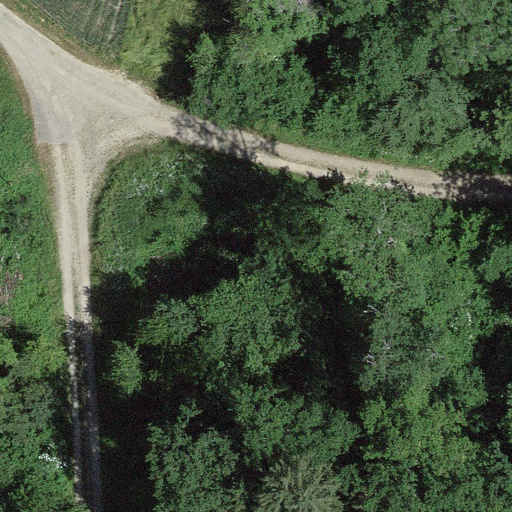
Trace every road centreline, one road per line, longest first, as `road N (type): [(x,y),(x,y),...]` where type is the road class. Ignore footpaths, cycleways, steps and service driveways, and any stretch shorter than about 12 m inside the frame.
road 1 (track): [(120,104),(75,207),(90,511)]
road 2 (track): [(120,104),(267,151),(428,184),(511,186)]
road 3 (track): [(0,1),(120,104)]
